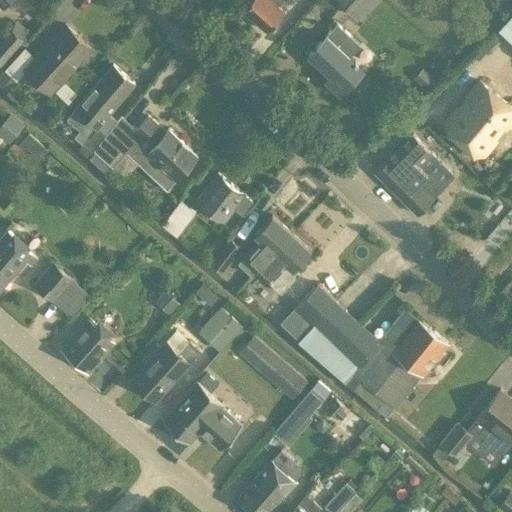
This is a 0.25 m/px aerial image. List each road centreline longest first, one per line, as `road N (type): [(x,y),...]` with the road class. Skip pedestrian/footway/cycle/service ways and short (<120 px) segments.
road 1 (residential): [(511,335),(158,0)]
road 2 (unclassified): [(164,464),(0,324)]
